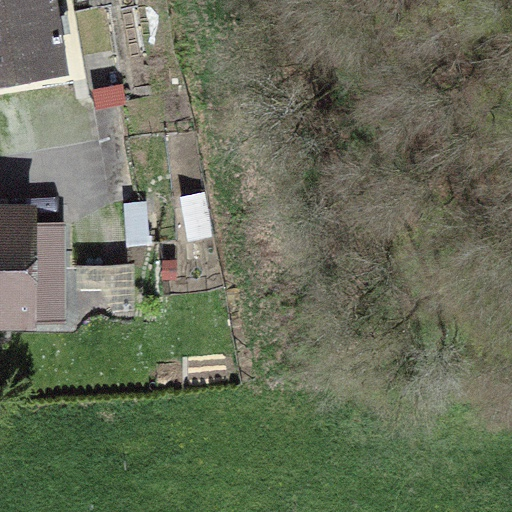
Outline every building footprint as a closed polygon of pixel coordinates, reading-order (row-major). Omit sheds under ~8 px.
[(0,89),(69,77),(55,0),(40,0),(0,7),(0,89)] [(130,107),(92,115),(98,143),(135,135),(130,107)] [(135,135),(98,143),(104,172),(141,164),(135,135)] [(141,164),(104,172),(110,203),(148,195),(141,164)] [(50,206),(0,203),(0,316),(46,318),(50,206)]
